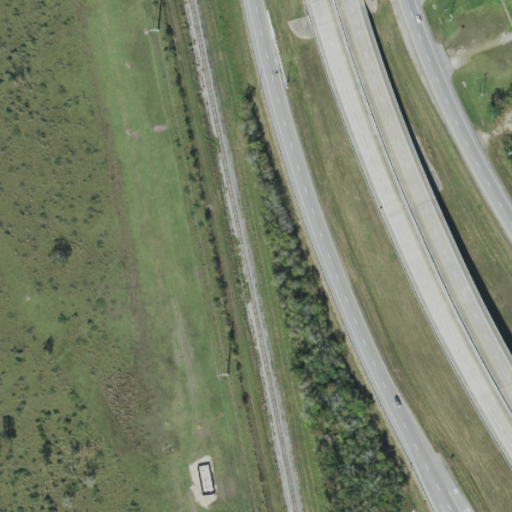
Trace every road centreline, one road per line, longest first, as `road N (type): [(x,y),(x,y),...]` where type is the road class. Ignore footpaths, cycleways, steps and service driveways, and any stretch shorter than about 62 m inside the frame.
road 1 (secondary): [(257,0),(326,263),(406,431),(457,511)]
road 2 (motorway): [(325,24),(395,216),(511,435)]
road 3 (motorway): [(511,384),(421,203),(352,17)]
road 4 (secondary): [(511,219),(426,65),(408,0)]
